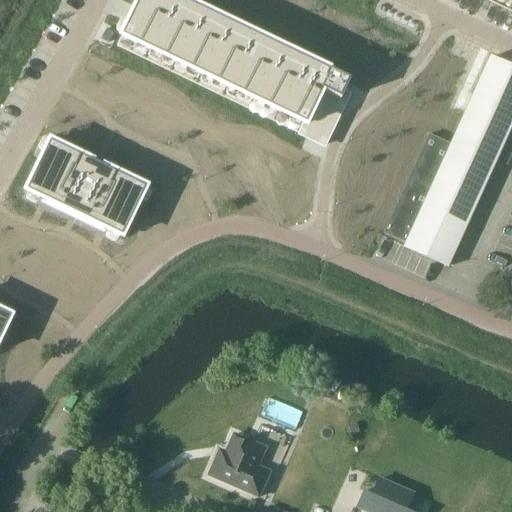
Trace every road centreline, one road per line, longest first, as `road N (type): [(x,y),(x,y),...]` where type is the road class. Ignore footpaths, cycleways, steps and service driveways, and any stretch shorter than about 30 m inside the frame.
road 1 (unclassified): [(0,445),(53,364),(137,271),(218,224),(254,225),(511,332)]
road 2 (residential): [(0,169),(97,0)]
